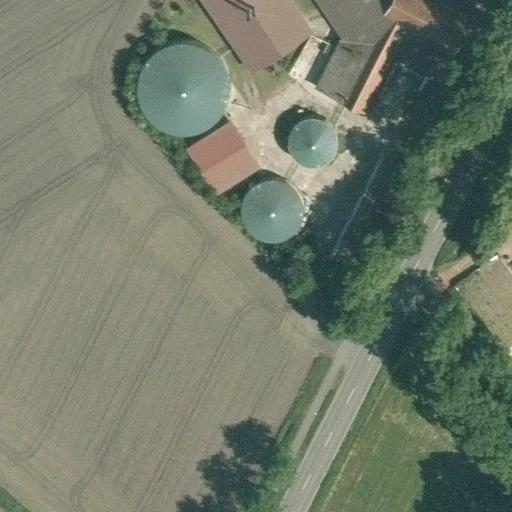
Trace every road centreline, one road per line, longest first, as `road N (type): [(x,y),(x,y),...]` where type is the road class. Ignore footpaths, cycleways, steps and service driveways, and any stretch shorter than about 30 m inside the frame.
road 1 (tertiary): [(404,275),(285,511)]
road 2 (tertiary): [(511,73),(404,275)]
road 3 (unclassified): [(404,275),(511,397)]
